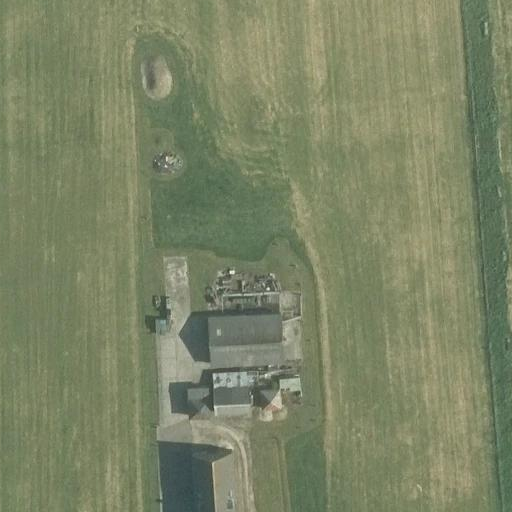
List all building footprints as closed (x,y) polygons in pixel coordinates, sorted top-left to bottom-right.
[(281,313),(207,317),(210,367),(284,363),(281,313)] [(257,371),(212,374),(214,415),(251,413),(249,386),(257,385),(257,371)] [(208,387),(186,389),(188,419),(210,417),(208,387)] [(280,391),(260,392),(261,410),(281,409),(280,391)] [(194,453),(197,511),(232,511),(232,495),(234,495),(231,451),(194,453)]
